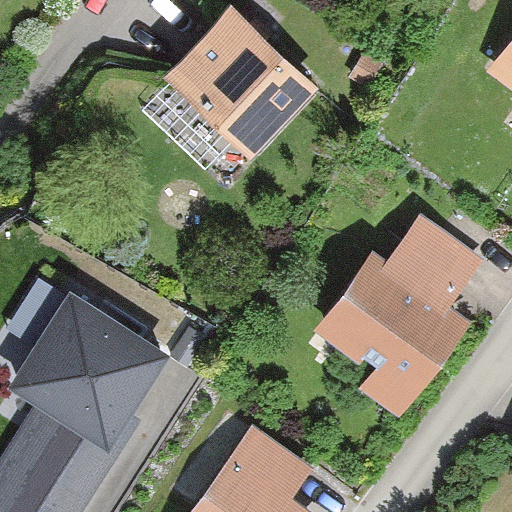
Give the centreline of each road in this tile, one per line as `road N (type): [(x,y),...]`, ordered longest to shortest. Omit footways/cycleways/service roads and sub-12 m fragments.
road 1 (residential): [(378,511),(511,333)]
road 2 (unknown): [(0,146),(95,0)]
